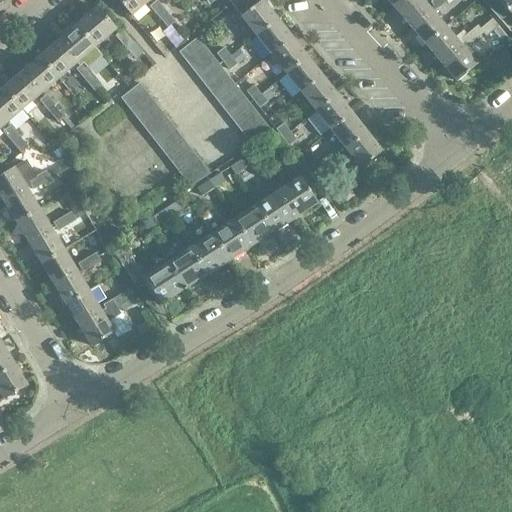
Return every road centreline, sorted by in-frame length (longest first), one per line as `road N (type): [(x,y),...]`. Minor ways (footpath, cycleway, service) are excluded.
road 1 (residential): [(71,392),(124,379),(213,329),(453,158)]
road 2 (residential): [(453,158),(322,0)]
road 3 (track): [(270,461),(213,329)]
road 4 (residential): [(71,392),(0,282)]
